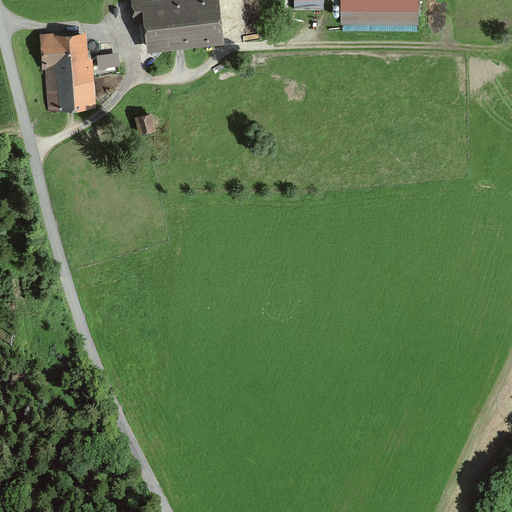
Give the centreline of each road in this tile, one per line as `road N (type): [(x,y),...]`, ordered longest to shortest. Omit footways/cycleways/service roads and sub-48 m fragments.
road 1 (unclassified): [(166,511),(98,377),(53,246),(0,15)]
road 2 (track): [(125,75),(179,82),(239,47),(491,50),(511,42)]
road 3 (track): [(3,27),(102,34),(125,55),(120,93),(105,110),(58,142),(30,148)]
